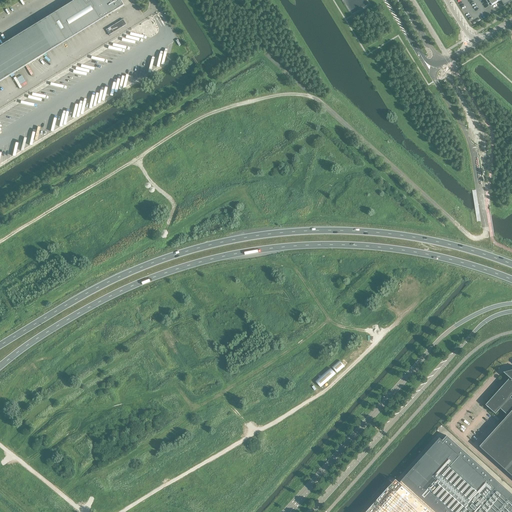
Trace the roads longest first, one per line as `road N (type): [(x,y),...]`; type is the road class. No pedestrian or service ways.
road 1 (track): [(0,240),(202,116),(290,93),(319,101),(468,235),(485,230)]
road 2 (trunk): [(0,366),(112,294),(257,249),(401,249),(511,279)]
road 3 (trunk): [(511,264),(390,233),(245,237),(141,266),(0,345)]
road 4 (track): [(120,511),(317,394),(399,317)]
road 5 (unclassified): [(511,303),(479,311),(443,336),(285,511)]
road 6 (unclassified): [(311,511),(480,326),(511,311)]
road 7 (track): [(329,320),(97,474)]
road 8 (track): [(193,408),(142,345),(13,430)]
road 9 (track): [(0,327),(164,233)]
